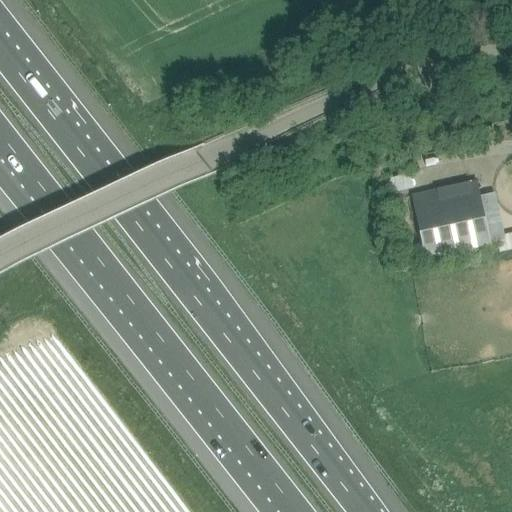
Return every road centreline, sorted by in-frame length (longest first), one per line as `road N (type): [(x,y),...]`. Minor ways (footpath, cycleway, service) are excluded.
road 1 (motorway): [(362,511),(0,49)]
road 2 (unclassified): [(0,257),(319,106),(399,74),(511,50)]
road 3 (motorway): [(0,134),(297,511)]
